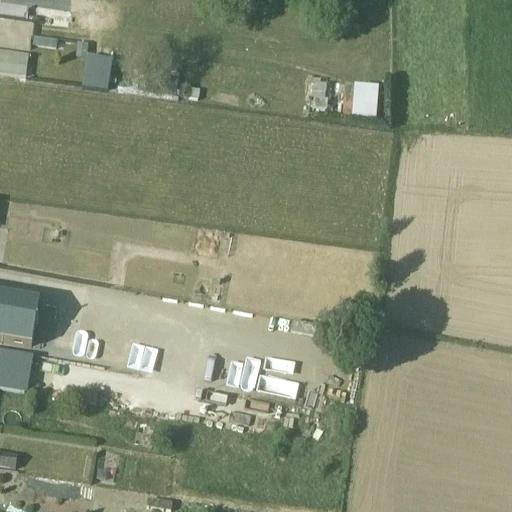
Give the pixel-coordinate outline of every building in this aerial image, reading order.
[(32,54),(31,63),(53,66),(55,58),(32,54)] [(26,72),(0,68),(0,91),(23,94),(26,72)] [(83,83),(80,104),(104,108),(110,77),(97,75),(95,85),(83,83)] [(310,100),(308,115),(312,116),(310,127),(324,129),(326,117),(323,116),(325,102),(310,100)] [(177,102),(176,115),(196,116),(197,106),(189,106),(189,102),(177,102)] [(341,102),(340,134),(374,135),(375,102),(341,102)] [(0,358),(29,364),(37,317),(0,311),(0,358)] [(159,383),(164,356),(146,353),(149,338),(121,332),(121,331),(93,326),(91,338),(79,336),(73,366),(159,383)] [(290,337),(288,349),(313,353),(315,342),(290,337)] [(0,405),(25,409),(31,372),(0,366),(0,405)] [(237,392),(238,371),(199,369),(197,400),(227,401),(227,391),(237,392)] [(253,404),(278,408),(281,386),(256,382),(253,404)] [(0,468),(0,482),(13,484),(15,470),(0,468)]
